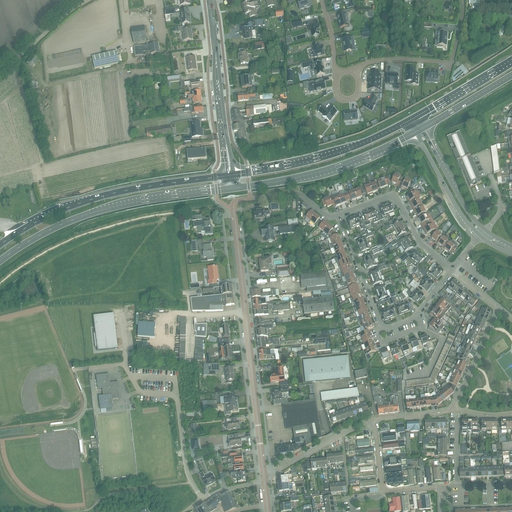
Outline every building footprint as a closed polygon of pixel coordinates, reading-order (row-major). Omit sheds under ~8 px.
[(313,6),(310,0),(298,0),(299,1),(297,1),(300,10),(313,6)] [(254,7),(258,6),(256,1),(243,4),(245,14),(249,13),(250,17),(257,15),(257,11),(255,12),(254,7)] [(181,11),(182,24),(190,23),(189,10),(181,11)] [(338,16),(340,28),(344,28),(344,29),(349,28),(346,14),(350,13),(350,10),(339,12),(339,15),(338,16)] [(247,26),(241,27),(241,30),(243,30),(243,32),(244,39),(250,39),(250,38),(254,38),(256,38),(255,27),(264,26),(264,20),(246,22),(247,26)] [(302,26),(301,20),(292,22),(294,28),(302,26)] [(317,21),(307,24),(309,31),(311,31),(313,37),(319,35),(317,29),(319,28),(320,27),(319,24),(318,24),(317,21)] [(131,28),(133,43),(147,41),(145,26),(131,28)] [(183,32),(184,41),(192,40),(191,29),(186,29),(185,26),(178,27),(178,32),(183,32)] [(446,47),(447,33),(436,32),(435,37),(438,37),(437,46),(438,46),(438,47),(442,47),(443,46),(446,47)] [(354,46),(353,37),(342,39),(343,44),(343,47),(344,47),(344,52),(353,51),(353,50),(352,50),(352,47),(354,46)] [(255,43),(257,50),(265,48),(264,42),(255,43)] [(422,43),(422,51),(430,52),(430,49),(427,48),(425,47),(426,44),(422,43)] [(134,47),(134,52),(135,56),(160,54),(159,44),(134,47)] [(314,50),(312,50),(314,58),(325,55),(323,48),(320,49),(319,45),(313,47),(314,50)] [(239,54),(238,55),(239,58),(240,58),(241,64),(246,64),(249,64),(248,59),(247,59),(246,57),(248,57),(248,54),(244,54),(243,50),(239,50),(239,54)] [(116,51),(107,54),(92,57),(95,69),(119,63),(116,51)] [(40,58),(34,53),(33,53),(26,63),(33,68),(40,58)] [(195,57),(190,58),(187,58),(188,71),(196,70),(195,57)] [(313,61),(302,64),(303,69),(310,67),(311,70),(314,70),(316,77),(317,76),(325,74),(323,63),(314,65),(313,61)] [(454,72),(452,79),(454,82),(456,80),(463,74),(465,76),(468,73),(462,65),(454,72)] [(407,69),(406,81),(411,82),(411,85),(418,85),(418,74),(415,74),(415,70),(407,69)] [(426,70),(426,79),(438,80),(438,71),(426,70)] [(369,75),(368,90),(380,91),(381,80),(384,80),(384,74),(379,73),(379,72),(371,72),(371,75),(369,75)] [(387,74),(386,84),(394,85),(394,90),(399,90),(399,85),(397,85),(398,75),(387,74)] [(251,77),(241,78),(242,89),(248,88),(248,89),(248,92),(255,91),(254,87),(252,87),(251,82),(254,81),(253,77),(251,77)] [(195,82),(195,79),(184,81),(185,87),(191,86),(192,89),(200,88),(200,82),(195,82)] [(312,85),(308,85),(310,93),(314,92),(326,89),(324,81),(312,84),(312,85)] [(367,100),(363,106),(372,111),(376,105),(375,104),(378,99),(372,96),(369,101),(367,100)] [(279,104),(280,111),(287,110),(286,103),(279,104)] [(267,114),(266,105),(246,107),(246,110),(246,113),(246,116),(267,114)] [(323,106),(318,112),(323,116),(322,117),(330,122),(337,112),(338,112),(330,106),(330,107),(328,110),(327,110),(326,109),(323,106)] [(192,115),(199,114),(203,113),(203,107),(177,110),(178,116),(184,115),(184,112),(191,112),(192,115)] [(357,111),(344,112),(345,121),(358,120),(357,111)] [(237,132),(238,139),(246,138),(244,125),(244,121),(236,122),(237,126),(233,126),(234,132),(237,132)] [(201,132),(200,122),(190,123),(192,138),(201,136),(203,136),(202,132),(201,132)] [(146,131),(147,138),(172,134),(171,127),(146,131)] [(459,160),(470,188),(482,183),(470,155),(470,156),(460,132),(447,137),(457,161),(459,160)] [(495,144),(498,170),(503,169),(500,143),(495,144)] [(187,150),(187,155),(188,160),(204,158),(204,159),(206,159),(206,157),(205,148),(187,150)] [(396,186),(399,187),(403,178),(400,177),(401,174),(397,172),(396,175),(395,175),(392,182),(396,185),(396,186)] [(377,182),(380,188),(380,189),(388,186),(387,184),(390,183),(388,177),(385,178),(384,176),(382,176),(383,179),(377,181),(377,182)] [(403,178),(399,187),(405,190),(406,189),(407,189),(411,182),(403,178)] [(369,182),(370,185),(372,193),(378,191),(377,189),(380,188),(377,182),(371,184),(370,182),(369,182)] [(370,185),(362,188),(364,194),(367,193),(367,195),(369,194),(370,196),(373,195),(372,193),(370,185)] [(351,192),(346,194),(348,200),(351,199),(352,201),(357,199),(353,187),(349,189),(351,192)] [(362,188),(354,191),(357,199),(362,197),(361,195),(364,194),(362,188)] [(409,202),(420,196),(417,191),(415,192),(414,190),(408,193),(410,195),(408,196),(407,197),(408,200),(409,200),(410,201),(409,202)] [(348,200),(346,194),(345,192),(343,192),(340,193),(339,194),(340,196),(338,197),(341,205),(346,203),(346,201),(348,200)] [(332,196),(332,197),(330,198),(333,206),(335,205),(336,207),(341,205),(338,197),(337,194),(332,196)] [(324,197),(325,199),(321,201),(324,207),(326,206),(327,208),(333,206),(330,198),(329,195),(324,197)] [(413,209),(422,205),(418,197),(420,196),(409,202),(412,208),(413,207),(414,209),(413,209)] [(385,205),(389,214),(394,212),(391,203),(385,205)] [(379,215),(382,220),(385,219),(384,216),(389,214),(385,205),(380,207),(382,214),(379,215)] [(422,205),(413,209),(416,215),(417,215),(418,216),(426,212),(422,205)] [(369,211),(372,221),(374,223),(379,222),(378,221),(382,220),(379,215),(377,216),(374,209),(369,211)] [(264,214),(269,214),(268,210),(262,211),(261,211),(254,212),(255,220),(256,220),(256,222),(259,222),(259,219),(265,219),(264,214)] [(308,211),(304,215),(304,216),(306,218),(305,220),(305,221),(308,224),(310,221),(315,215),(311,211),(310,213),(308,211)] [(363,221),(365,226),(371,224),(370,222),(372,221),(369,211),(364,213),(366,220),(363,221)] [(421,224),(422,227),(433,221),(429,214),(419,219),(422,223),(421,224)] [(320,218),(315,215),(310,221),(316,226),(314,228),(315,229),(317,227),(321,222),(318,220),(320,218)] [(365,235),(366,235),(368,234),(365,226),(363,221),(360,222),(358,216),(353,217),(356,227),(359,226),(361,230),(363,229),(365,235)] [(351,229),(356,227),(353,217),(347,219),(351,229)] [(266,242),(268,242),(269,242),(269,243),(272,243),(272,241),(274,241),(274,236),(277,236),(276,232),(280,231),(280,235),(295,233),(294,226),(298,225),(298,219),(288,220),(289,227),(279,228),(273,228),(265,229),(261,230),(262,236),(266,235),(266,242)] [(212,226),(209,227),(209,225),(210,225),(210,221),(193,223),(194,228),(197,227),(198,230),(198,234),(201,234),(201,235),(205,235),(213,234),(212,226)] [(433,221),(422,227),(425,233),(426,232),(427,234),(437,229),(433,221)] [(323,224),(321,222),(317,227),(323,232),(329,225),(324,222),(323,224)] [(392,227),(395,232),(404,227),(401,222),(395,225),(394,223),(393,223),(388,225),(390,228),(392,227)] [(333,229),(329,225),(323,232),(321,235),(325,238),(326,236),(327,236),(327,235),(331,238),(338,236),(331,231),(333,229)] [(396,241),(397,241),(402,238),(400,235),(406,232),(404,227),(395,232),(397,235),(394,236),(396,241)] [(437,245),(438,244),(444,237),(437,232),(432,238),(436,242),(435,243),(437,245)] [(338,236),(331,238),(328,239),(330,244),(332,244),(340,240),(338,236)] [(444,250),(445,249),(450,242),(444,237),(438,244),(442,247),(441,248),(444,250)] [(399,242),(402,247),(410,242),(408,238),(399,242)] [(357,242),(359,247),(368,244),(366,239),(357,242)] [(445,249),(449,253),(450,251),(453,253),(457,248),(454,246),(456,243),(452,240),(450,242),(445,249)] [(410,242),(402,247),(404,252),(413,247),(410,242)] [(368,244),(359,247),(361,252),(370,249),(368,244)] [(214,256),(213,252),(212,252),(212,251),(211,252),(211,245),(203,246),(204,251),(203,251),(204,258),(207,257),(207,261),(214,260),(213,257),(214,256)] [(407,255),(401,260),(403,263),(406,260),(407,261),(408,261),(411,265),(412,264),(420,254),(416,251),(410,258),(409,257),(407,255)] [(413,271),(415,273),(422,265),(420,263),(424,258),(420,254),(412,264),(416,268),(413,271)] [(336,264),(337,264),(347,260),(346,255),(337,258),(335,259),(336,264)] [(363,259),(365,264),(374,260),(372,255),(363,259)] [(260,261),(261,272),(269,271),(268,261),(271,260),(270,257),(262,258),(263,261),(260,261)] [(339,268),(349,264),(347,260),(337,264),(339,268)] [(374,260),(365,264),(367,269),(376,266),(374,260)] [(341,273),(343,272),(351,269),(349,264),(339,268),(341,273)] [(436,265),(433,269),(440,275),(444,271),(436,265)] [(214,266),(213,266),(207,267),(208,272),(209,281),(208,281),(208,285),(217,284),(217,280),(219,280),(218,271),(217,271),(217,267),(217,266),(214,267),(214,266)] [(440,275),(433,269),(431,267),(429,270),(429,271),(430,272),(429,273),(437,280),(440,275)] [(277,269),(278,277),(290,276),(290,268),(277,269)] [(369,275),(371,280),(380,276),(379,272),(378,271),(369,275)] [(301,289),(307,288),(307,293),(333,290),(327,273),(300,276),(301,289)] [(380,276),(371,280),(373,285),(382,282),(380,276)] [(426,277),(423,282),(430,288),(434,283),(426,277)] [(430,288),(423,282),(421,280),(417,284),(413,280),(411,283),(416,287),(418,285),(419,286),(423,289),(427,292),(430,288)] [(450,294),(452,292),(458,285),(454,282),(446,291),(450,294)] [(416,287),(411,283),(410,285),(413,287),(409,291),(420,300),(424,296),(415,289),(416,287)] [(221,287),(222,296),(233,294),(232,285),(221,287)] [(349,288),(350,293),(359,290),(357,285),(349,288)] [(452,292),(456,295),(462,288),(458,285),(452,292)] [(375,290),(377,295),(386,291),(384,286),(375,290)] [(456,295),(460,299),(465,291),(462,288),(456,295)] [(252,298),(253,298),(257,298),(261,297),(276,296),(275,290),(270,290),(270,289),(263,290),(263,291),(257,292),(252,292),(252,298)] [(386,291),(377,295),(379,300),(388,296),(386,291)] [(402,293),(406,298),(408,296),(409,298),(417,304),(420,300),(409,291),(407,294),(404,291),(402,293)] [(460,299),(463,302),(469,295),(465,291),(460,299)] [(233,294),(222,296),(191,299),(192,312),(210,312),(223,311),(223,306),(226,306),(235,305),(233,294)] [(352,303),(354,303),(362,299),(361,295),(352,298),(350,299),(352,303)] [(463,302),(467,305),(473,298),(469,295),(463,302)] [(266,305),(267,305),(268,305),(272,305),(272,302),(267,303),(267,300),(261,300),(261,297),(257,298),(253,298),(253,301),(254,307),(266,305)] [(303,300),(304,314),(334,311),(333,297),(303,300)] [(473,298),(467,305),(471,308),(477,301),(473,298)] [(442,299),(439,303),(448,311),(451,307),(442,299)] [(406,302),(401,304),(405,313),(410,311),(406,302)] [(273,307),(274,312),(289,310),(289,305),(279,306),(279,303),(276,304),(276,306),(273,307)] [(439,303),(436,307),(445,315),(448,311),(439,303)] [(355,313),(358,312),(366,309),(364,304),(356,307),(353,308),(355,313)] [(405,313),(401,304),(396,306),(398,310),(400,315),(405,313)] [(392,307),(387,309),(390,319),(395,317),(392,307)] [(436,307),(433,311),(442,318),(445,315),(436,307)] [(482,308),(480,313),(488,317),(491,312),(482,308)] [(390,319),(387,309),(381,311),(385,321),(390,319)] [(430,315),(435,319),(437,320),(439,322),(442,318),(433,311),(430,315)] [(480,313),(478,318),(486,321),(488,317),(480,313)] [(118,349),(113,314),(93,316),(95,333),(93,334),(95,348),(97,348),(97,351),(118,349)] [(478,318),(476,322),(484,326),(486,321),(478,318)] [(359,323),(360,328),(371,323),(370,319),(361,322),(359,323)] [(435,319),(432,323),(441,330),(445,326),(439,322),(437,320),(435,319)] [(476,322),(474,327),(473,327),(480,330),(482,331),(484,326),(476,322)] [(371,323),(360,328),(362,332),(373,328),(371,323)] [(441,330),(432,323),(429,326),(429,327),(428,330),(438,335),(441,330)] [(196,332),(196,337),(206,338),(207,324),(194,325),(195,332),(196,332)] [(273,325),(259,327),(259,330),(256,330),(257,338),(268,337),(267,329),(273,329),(273,325)] [(140,326),(139,337),(156,338),(157,327),(140,326)] [(222,334),(223,338),(229,338),(229,333),(229,329),(228,329),(228,326),(221,327),(222,330),(220,330),(220,334),(222,334)] [(467,330),(470,331),(478,335),(480,330),(473,327),(474,327),(472,326),(470,329),(468,328),(467,330)] [(470,331),(467,335),(476,339),(478,335),(470,331)] [(360,335),(362,340),(372,336),(370,333),(369,334),(369,332),(360,335)] [(429,342),(426,335),(420,337),(423,345),(426,344),(428,349),(434,347),(431,341),(429,342)] [(467,335),(465,340),(474,344),(476,339),(467,335)] [(362,340),(364,345),(372,342),(372,340),(373,339),(372,336),(362,340)] [(417,341),(416,339),(410,341),(413,349),(416,348),(418,351),(423,349),(420,340),(417,341)] [(465,340),(463,345),(472,348),(474,344),(465,340)] [(361,346),(363,351),(375,347),(374,343),(373,344),(372,342),(364,345),(361,346)] [(406,343),(400,345),(404,356),(410,354),(412,358),(415,357),(410,344),(407,345),(406,343)] [(459,349),(461,349),(469,353),(472,348),(463,345),(462,347),(460,347),(459,349)] [(397,346),(396,346),(390,349),(393,356),(397,355),(398,359),(404,357),(400,348),(398,349),(397,346)] [(221,360),(225,360),(232,359),(231,355),(232,355),(231,350),(231,351),(231,347),(224,348),(219,349),(221,360)] [(375,347),(363,351),(367,361),(371,359),(373,357),(372,354),(376,352),(375,350),(377,350),(375,347)] [(461,349),(459,354),(467,358),(469,353),(461,349)] [(387,359),(388,362),(394,360),(390,352),(388,353),(387,350),(381,352),(384,360),(387,359)] [(467,358),(459,354),(457,359),(465,363),(467,358)] [(303,361),(305,383),(350,378),(348,356),(303,361)] [(458,361),(456,366),(464,369),(466,365),(458,361)] [(204,365),(204,375),(209,375),(209,372),(219,371),(219,364),(204,365)] [(271,383),(276,382),(281,382),(281,386),(288,385),(287,381),(285,381),(284,375),(283,366),(278,367),(278,375),(276,375),(272,375),(272,376),(270,376),(271,383)] [(456,366),(454,370),(462,374),(464,369),(456,366)] [(232,368),(228,368),(226,369),(226,372),(225,372),(226,381),(227,381),(227,384),(233,383),(233,380),(234,380),(232,368)] [(367,377),(365,369),(354,372),(356,380),(367,377)] [(454,370),(452,374),(460,378),(462,374),(454,370)] [(452,374),(450,379),(458,382),(460,378),(452,374)] [(98,389),(102,389),(102,388),(110,387),(109,383),(108,375),(96,376),(98,389)] [(449,384),(456,387),(458,382),(450,379),(448,378),(446,382),(449,384)] [(102,389),(103,396),(103,397),(111,396),(111,400),(119,399),(119,400),(117,381),(117,382),(109,383),(110,387),(102,388),(102,389)] [(305,386),(306,395),(314,394),(313,384),(305,386)] [(449,384),(448,386),(444,389),(450,396),(453,393),(456,387),(449,384)] [(444,389),(440,392),(446,399),(450,396),(444,389)] [(273,400),(287,398),(289,398),(288,390),(281,391),(278,391),(278,392),(273,392),(273,395),(272,395),(272,396),(272,399),(273,399),(273,400)] [(440,392),(436,395),(442,402),(446,399),(440,392)] [(288,404),(283,404),(284,414),(284,415),(284,418),(285,419),(286,429),(293,428),(295,440),(304,438),(306,447),(322,438),(319,424),(320,424),(315,395),(309,396),(310,401),(288,404)] [(436,395),(434,397),(433,396),(431,397),(430,397),(431,406),(438,405),(442,402),(436,395)] [(103,397),(103,396),(99,397),(100,409),(112,408),(111,400),(111,396),(103,397)] [(224,404),(229,404),(238,403),(237,398),(233,399),(233,396),(223,397),(224,404)] [(384,414),(382,399),(382,397),(374,397),(374,403),(377,403),(379,415),(384,414)] [(229,404),(224,404),(225,412),(226,415),(230,415),(230,412),(238,411),(238,408),(238,403),(229,404)] [(338,422),(335,414),(330,415),(333,424),(338,422)] [(227,423),(228,431),(240,429),(239,422),(237,422),(237,419),(227,420),(228,420),(228,423),(227,423)] [(405,430),(407,430),(414,430),(414,432),(419,431),(419,422),(407,423),(407,427),(405,427),(405,430)] [(396,434),(382,435),(383,443),(397,442),(396,434)] [(229,440),(230,447),(242,446),(241,438),(239,439),(239,435),(228,436),(228,437),(229,437),(230,440),(229,440)] [(295,440),(295,443),(296,446),(278,449),(278,450),(277,450),(278,455),(294,453),(294,454),(306,447),(304,438),(295,440)] [(369,440),(356,442),(357,446),(357,449),(370,447),(369,440)] [(242,456),(237,456),(237,453),(230,454),(221,455),(221,459),(228,458),(228,461),(234,460),(235,463),(243,462),(243,461),(243,459),(242,459),(242,456)] [(374,456),(357,459),(358,465),(374,463),(374,456)] [(397,459),(383,461),(384,468),(398,466),(397,459)] [(311,461),(311,462),(306,462),(307,470),(317,469),(316,460),(311,461)] [(440,469),(433,470),(434,483),(442,482),(440,469)] [(414,470),(407,471),(408,474),(408,476),(409,486),(416,485),(414,470)] [(277,477),(278,485),(292,483),(294,483),(293,479),(297,478),(296,471),(291,472),(291,475),(277,477)] [(238,479),(238,482),(246,481),(245,473),(238,473),(237,472),(230,472),(231,476),(233,476),(233,479),(234,479),(238,479)] [(202,479),(206,487),(215,482),(212,474),(205,478),(203,473),(200,474),(202,479)] [(403,475),(387,477),(388,486),(404,484),(403,477),(403,475)] [(377,481),(359,483),(359,487),(359,490),(377,487),(377,481)] [(290,497),(297,496),(296,492),(293,493),(292,483),(278,485),(279,492),(285,491),(285,493),(284,494),(284,497),(284,498),(290,497)] [(221,502),(224,511),(227,511),(235,509),(229,492),(222,495),(221,493),(214,496),(213,497),(218,503),(221,502)] [(213,497),(203,503),(209,511),(211,511),(217,509),(215,507),(219,504),(218,503),(213,497)] [(409,511),(408,497),(401,498),(402,511),(409,511)] [(421,503),(418,503),(419,511),(421,511),(427,510),(425,497),(420,497),(421,503)] [(401,511),(400,498),(392,499),(393,505),(389,506),(389,511),(401,511)] [(209,511),(203,503),(195,509),(197,511),(196,511),(209,511)]
